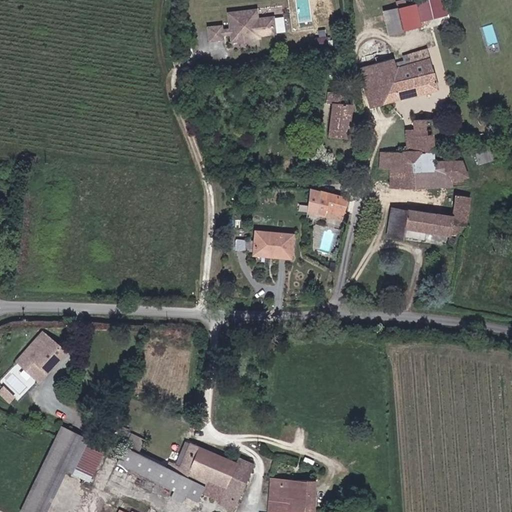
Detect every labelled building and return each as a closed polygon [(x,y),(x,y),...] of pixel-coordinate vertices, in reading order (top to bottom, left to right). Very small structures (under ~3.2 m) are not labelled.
[(442,0),(422,0),(383,10),(390,37),(448,23),(442,0)] [(277,32),(276,17),(260,18),(259,9),(231,12),(233,28),(224,29),(224,25),(211,26),(212,38),(225,37),(225,33),(233,32),(234,40),(262,37),(261,34),(277,32)] [(329,36),(316,36),(316,46),(329,45),(329,36)] [(393,59),(358,69),(364,90),(369,108),(389,103),(440,88),(429,50),(407,56),(408,62),(395,66),(393,59)] [(359,95),(328,93),(325,134),(336,135),(341,135),(341,140),(348,141),(350,118),(357,119),(359,95)] [(418,138),(409,139),(411,154),(384,157),(383,167),(383,172),(390,172),(390,186),(448,189),(448,182),(461,182),(462,183),(462,165),(435,166),(433,152),(431,125),(417,127),(418,138)] [(500,148),(475,150),(476,158),(501,156),(500,148)] [(341,217),(346,194),(311,189),(308,212),(341,217)] [(405,237),(406,227),(448,231),(449,227),(455,228),(456,222),(463,223),(466,197),(452,196),(451,210),(407,207),(390,206),(388,236),(405,237)] [(256,232),(255,250),(275,252),(274,255),(291,256),(293,235),(256,232)] [(41,382),(67,349),(44,331),(18,362),(41,382)] [(0,388),(0,394),(12,401),(16,394),(2,385),(0,388)] [(106,449),(102,446),(62,423),(54,439),(18,505),(29,511),(33,511),(68,448),(79,453),(70,470),(84,478),(88,480),(106,449)] [(180,469),(178,471),(137,449),(144,435),(134,430),(132,434),(126,443),(120,456),(171,484),(169,488),(171,489),(170,493),(193,506),(194,504),(201,491),(207,494),(205,497),(217,503),(232,511),(249,476),(253,468),(237,460),(236,464),(202,447),(193,466),(184,461),(181,467),(180,469)] [(315,511),(319,479),(272,476),(267,511),(315,511)] [(121,511),(165,511),(130,493),(120,511),(121,511)]
